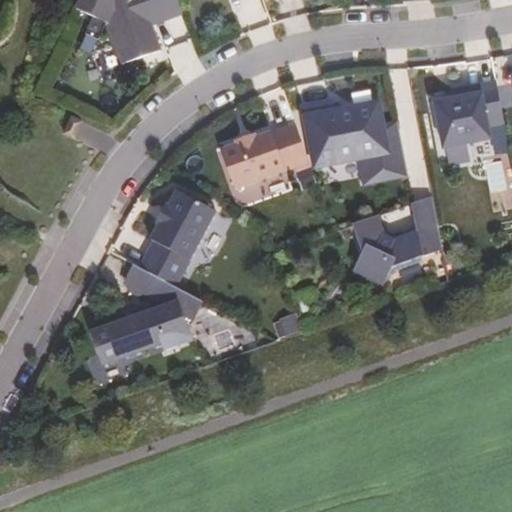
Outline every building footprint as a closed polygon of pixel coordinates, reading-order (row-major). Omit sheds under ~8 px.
[(81,0),(78,8),(108,22),(123,63),(161,49),(152,24),(183,13),(178,0),(81,0)] [(334,102),(306,107),(318,167),(361,159),(366,183),(408,175),(398,125),(384,128),(380,103),(336,111),(334,102)] [(502,106),(470,113),(472,121),(458,124),(440,127),(449,173),(497,164),(495,151),(510,148),(502,106)] [(88,116),(79,111),(71,128),(81,132),(88,116)] [(458,124),(472,121),(470,113),(457,115),(458,124)] [(239,145),(223,151),(237,189),(309,165),(295,126),(258,139),(256,136),(237,142),(239,145)] [(142,267),(177,286),(218,212),(178,190),(169,208),(171,209),(162,225),(164,226),(142,267)] [(419,231),(439,224),(433,196),(414,203),(419,231)] [(444,250),(439,224),(419,231),(398,238),(389,234),(382,215),(358,223),(368,252),(361,267),(384,278),(396,273),(400,265),(444,250)] [(204,301),(136,265),(127,282),(173,308),(151,315),(137,310),(129,323),(94,336),(104,364),(163,344),(166,351),(193,341),(183,313),(194,319),(204,301)] [(277,338),(298,329),(291,314),(270,323),(277,338)]
